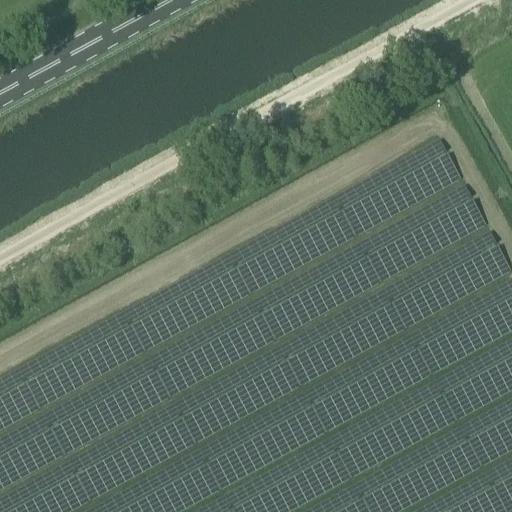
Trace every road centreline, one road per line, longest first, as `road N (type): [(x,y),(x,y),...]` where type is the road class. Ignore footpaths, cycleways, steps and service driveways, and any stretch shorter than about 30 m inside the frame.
road 1 (unclassified): [(0,235),(462,0)]
road 2 (primary): [(0,94),(172,0)]
